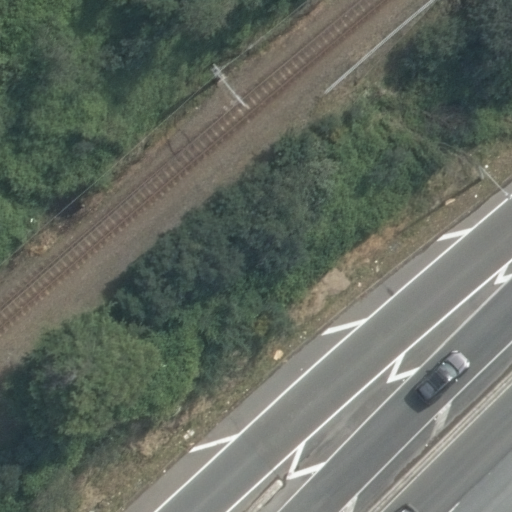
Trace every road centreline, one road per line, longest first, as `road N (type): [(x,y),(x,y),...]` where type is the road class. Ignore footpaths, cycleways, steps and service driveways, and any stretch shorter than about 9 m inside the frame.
road 1 (primary): [(213,511),(511,261)]
road 2 (secondary): [(309,511),(511,313)]
